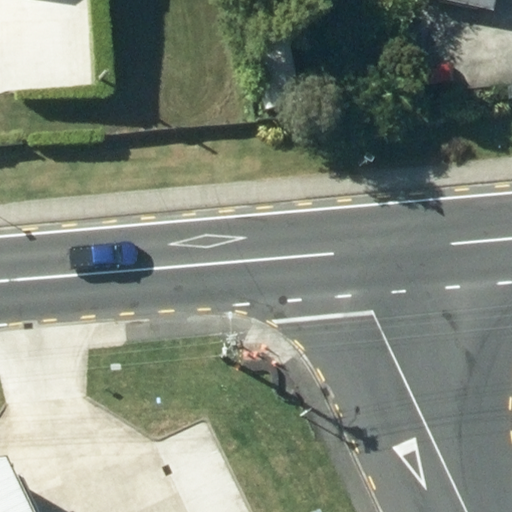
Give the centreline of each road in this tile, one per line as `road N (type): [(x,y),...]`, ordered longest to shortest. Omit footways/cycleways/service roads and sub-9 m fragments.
road 1 (secondary): [(0,272),(347,242)]
road 2 (residential): [(468,511),(347,242)]
road 3 (secondary): [(347,242),(511,228)]
